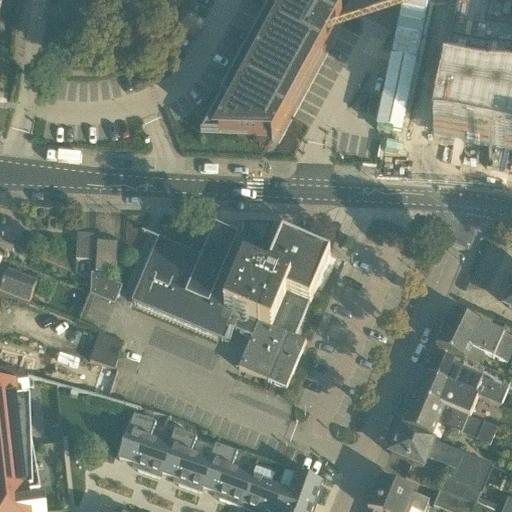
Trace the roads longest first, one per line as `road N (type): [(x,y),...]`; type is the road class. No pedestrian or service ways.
road 1 (tertiary): [(475,201),(0,178)]
road 2 (residential): [(475,201),(339,511)]
